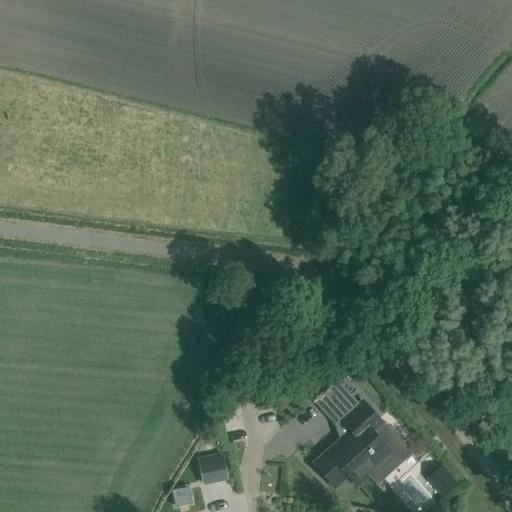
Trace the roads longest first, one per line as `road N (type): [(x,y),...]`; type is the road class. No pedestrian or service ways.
road 1 (residential): [(367,330),(278,263),(0,227)]
road 2 (residential): [(242,382),(256,511)]
